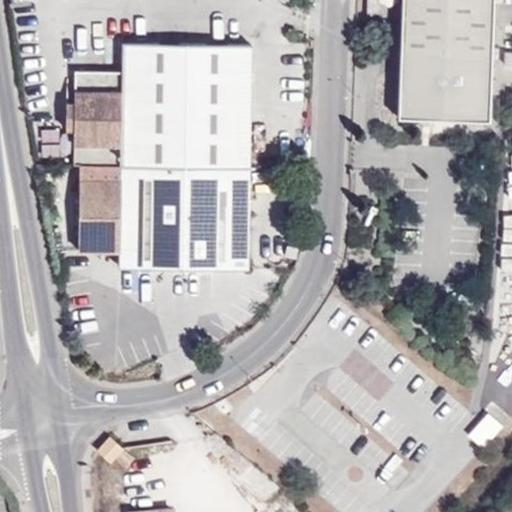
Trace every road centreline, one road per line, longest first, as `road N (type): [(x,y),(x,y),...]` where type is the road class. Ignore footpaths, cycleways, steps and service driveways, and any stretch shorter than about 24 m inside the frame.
road 1 (unclassified): [(337,0),(326,246),(308,303),(254,362),(209,384),(158,406),(46,424)]
road 2 (tertiary): [(46,424),(0,121)]
